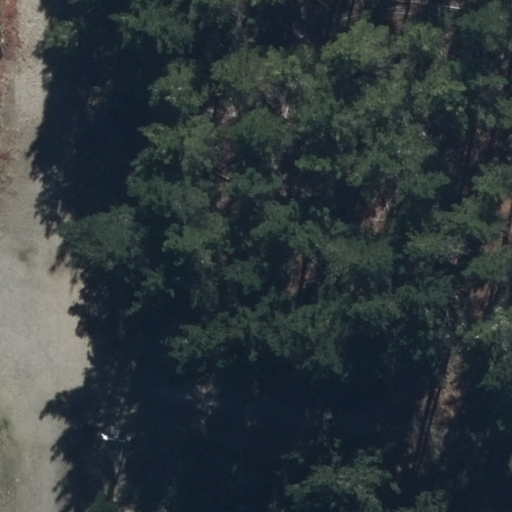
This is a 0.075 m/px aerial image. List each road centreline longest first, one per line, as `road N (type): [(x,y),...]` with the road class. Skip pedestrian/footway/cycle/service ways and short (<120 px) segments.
road 1 (track): [(511,403),(0,318)]
road 2 (track): [(49,0),(38,511)]
